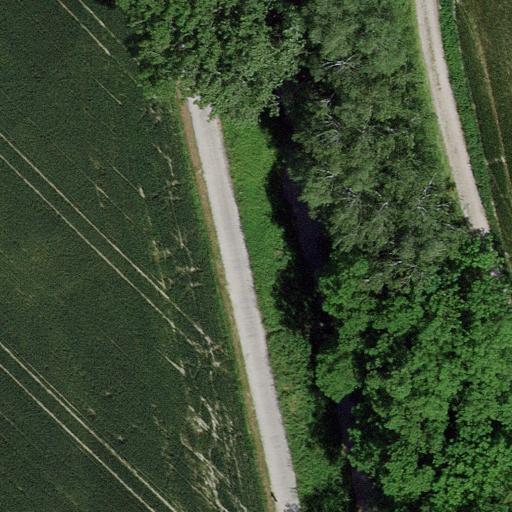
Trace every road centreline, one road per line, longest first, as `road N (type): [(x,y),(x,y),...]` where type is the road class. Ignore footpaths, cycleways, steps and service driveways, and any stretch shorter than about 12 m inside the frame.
road 1 (track): [(176,0),(287,511)]
road 2 (track): [(424,0),(445,106),(511,342)]
